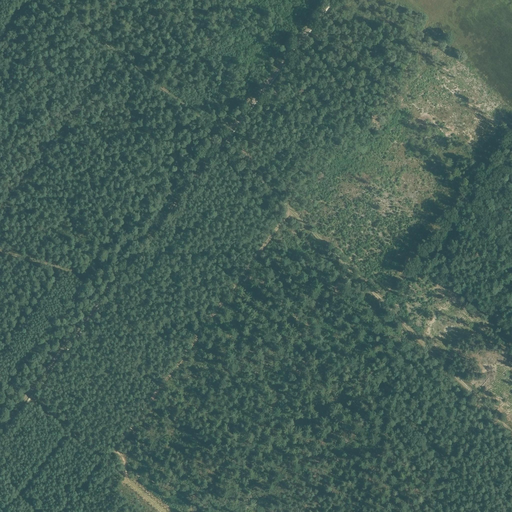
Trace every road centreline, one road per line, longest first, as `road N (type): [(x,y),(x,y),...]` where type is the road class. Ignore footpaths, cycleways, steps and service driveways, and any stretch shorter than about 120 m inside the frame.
road 1 (track): [(328,0),(0,430)]
road 2 (track): [(226,141),(511,430)]
